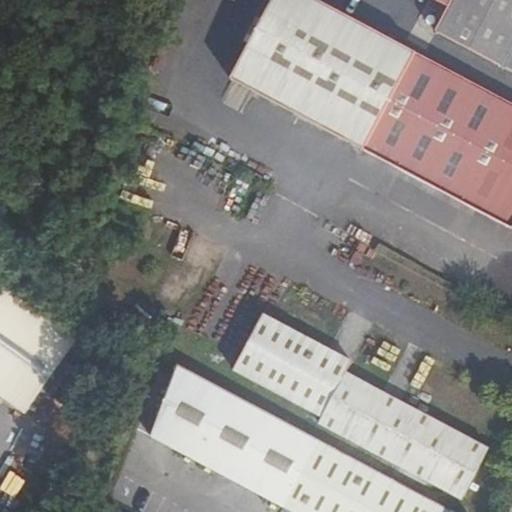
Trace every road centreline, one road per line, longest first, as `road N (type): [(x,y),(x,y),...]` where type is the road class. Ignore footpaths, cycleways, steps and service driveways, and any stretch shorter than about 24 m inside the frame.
road 1 (unknown): [(511,282),(208,121),(200,103),(206,70),(244,0)]
road 2 (unknown): [(353,0),(511,94)]
